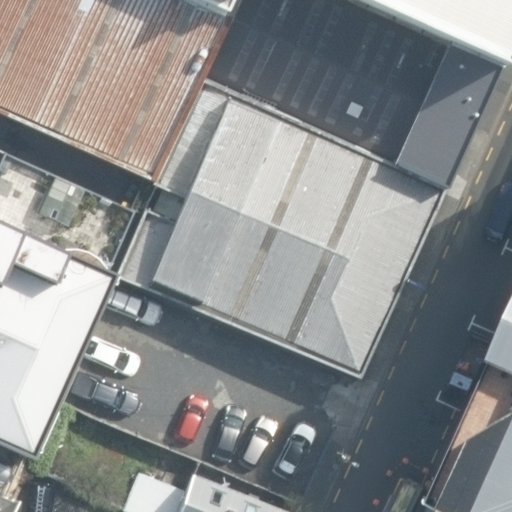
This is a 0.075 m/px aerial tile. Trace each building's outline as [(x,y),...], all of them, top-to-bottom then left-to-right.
[(197,0),(0,0),(0,113),(146,176),(221,10),(197,0)] [(505,59),(349,0),(225,0),(221,10),(103,274),(352,383),(505,59)] [(511,43),(511,0),(197,0),(221,10),(225,0),(349,0),(505,59),(511,43)] [(98,262),(0,218),(0,438),(16,445),(98,262)] [(511,511),(511,372),(455,500),(483,511),(511,511)] [(281,511),(282,511),(184,474),(166,511),(281,511)] [(483,511),(455,500),(449,511),(483,511)]
